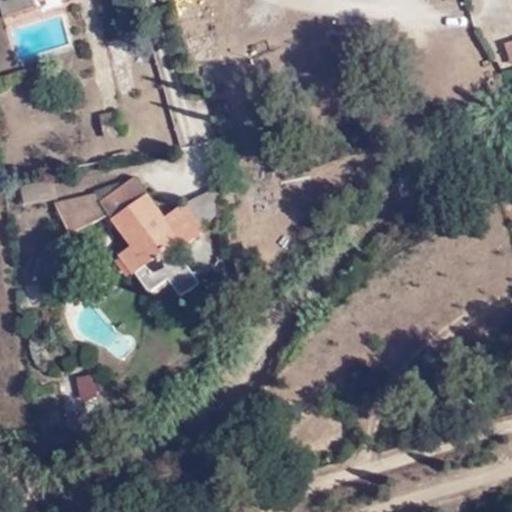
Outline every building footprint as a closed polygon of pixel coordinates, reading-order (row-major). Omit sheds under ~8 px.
[(35,0),(0,0),(0,7),(4,21),(38,11),(35,0)] [(104,140),(126,136),(122,112),(100,116),(104,140)] [(183,239),(167,217),(135,176),(102,201),(112,214),(114,217),(111,219),(131,246),(119,255),(135,275),(142,271),(157,290),(168,281),(181,298),(202,282),(182,258),(180,260),(171,248),(181,241),(183,239)] [(20,184),(23,203),(58,197),(55,178),(20,184)] [(112,214),(102,201),(96,194),(54,203),(70,234),(112,214)] [(184,204),(167,217),(183,239),(181,241),(186,247),(205,232),(184,204)] [(76,250),(70,234),(51,243),(38,261),(35,285),(50,287),(53,264),(62,255),(76,250)] [(95,375),(78,378),(81,401),(98,399),(95,375)]
